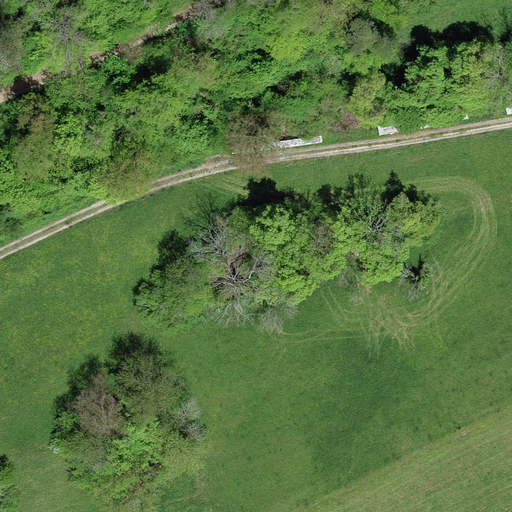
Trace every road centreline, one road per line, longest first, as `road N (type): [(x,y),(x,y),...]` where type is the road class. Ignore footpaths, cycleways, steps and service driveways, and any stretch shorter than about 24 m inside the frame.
road 1 (track): [(511,125),(388,149),(221,166),(97,206),(0,253)]
road 2 (track): [(218,0),(0,98)]
